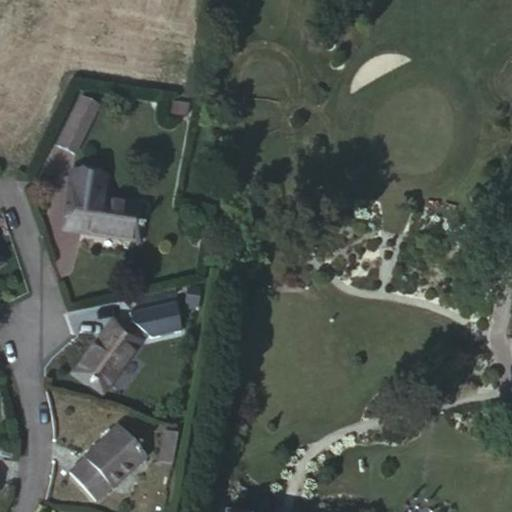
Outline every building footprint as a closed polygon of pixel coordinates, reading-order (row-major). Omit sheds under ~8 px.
[(80,97),(77,104),(94,113),(98,105),(80,97)] [(187,104),(173,102),(172,113),(186,115),(187,104)] [(94,113),(77,104),(57,146),(74,154),(94,113)] [(96,187),(105,189),(106,178),(72,173),(70,183),(96,187)] [(142,208),(103,202),(93,202),(96,187),(70,183),(64,228),(138,240),(142,208)] [(103,202),(105,189),(96,187),(93,202),(103,202)] [(138,341),(112,322),(74,372),(101,393),(138,341)] [(146,456),(118,427),(83,459),(84,461),(69,474),(94,501),(109,487),(110,489),(146,456)] [(172,465),(177,434),(164,432),(159,463),(172,465)]
